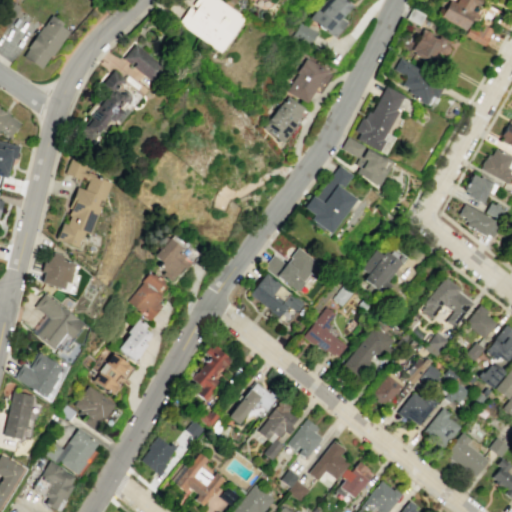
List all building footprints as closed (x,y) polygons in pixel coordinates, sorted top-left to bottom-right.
[(19,8),(8,0),(6,0),(0,9),(0,23),(5,27),(19,8)] [(194,0),(217,0),(242,17),(218,52),(176,22),(188,5),(193,9),(195,7),(191,5),(194,0)] [(346,22),(341,17),(351,5),(345,0),(326,0),(311,18),(334,37),(346,22)] [(448,0),(440,17),(465,30),(470,19),(474,20),(479,10),(476,9),(480,0),(448,0)] [(405,18),(417,25),(422,14),(410,7),(405,18)] [(49,15),(61,23),(59,26),(66,31),(39,68),(20,55),(25,48),(24,47),(40,25),(41,26),(49,15)] [(466,37),(483,45),(492,29),(475,20),(466,37)] [(295,36),(311,44),(318,31),(302,23),(295,36)] [(447,41),(421,29),(410,52),(436,65),(447,41)] [(121,57),(148,81),(161,68),(134,43),(121,57)] [(305,57),(325,70),(304,102),(285,90),(297,73),(295,72),(305,57)] [(392,70),(405,76),(399,88),(426,101),(429,95),(434,97),(442,82),(397,60),(392,70)] [(91,142),(109,118),(117,124),(127,110),(120,105),(127,96),(117,88),(124,80),(111,69),(100,83),(108,89),(87,117),(89,118),(78,132),(91,142)] [(401,94),(379,84),(354,141),(384,153),(391,136),(384,133),(401,94)] [(261,128),(279,142),(295,122),(292,120),(302,107),(287,95),(279,104),(278,104),(263,123),(264,124),(261,128)] [(19,119),(0,108),(0,134),(8,139),(19,119)] [(497,140),(511,147),(511,127),(506,124),(497,140)] [(363,145),(345,136),(339,149),(357,157),(363,145)] [(0,176),(8,178),(15,144),(0,141),(0,176)] [(511,168),(511,157),(489,148),(479,171),(506,182),(511,168)] [(351,173),(378,185),(389,161),(362,149),(351,173)] [(106,180),(83,173),(86,163),(68,158),(63,174),(85,181),(82,189),(75,187),(63,223),(60,222),(54,240),(76,247),(81,232),(89,234),(106,180)] [(336,165),(349,174),(339,188),(352,198),(327,233),(307,218),(311,214),(300,207),(309,194),(312,197),(336,165)] [(492,184),(471,173),(461,192),(482,204),(492,184)] [(456,215),(466,219),(463,225),(491,237),(498,221),(461,205),(456,215)] [(152,255),(161,261),(155,270),(174,282),(195,251),(168,233),(152,255)] [(272,254),(261,267),(274,278),(275,276),(294,292),(302,282),(300,281),(307,272),(310,274),(318,264),(295,246),(287,256),(288,257),(285,262),(284,261),(283,263),(272,254)] [(363,277),(378,290),(400,263),(384,250),(381,253),(375,248),(359,268),(366,273),(363,277)] [(51,251),(62,254),(60,258),(73,263),(67,283),(63,282),(61,288),(39,282),(42,272),(39,271),(41,260),(45,262),(47,255),(50,256),(51,251)] [(125,301),(148,320),(160,305),(154,300),(166,285),(149,271),(125,301)] [(301,302),(287,292),(281,300),(271,293),(278,284),(262,273),(247,295),(277,316),(284,305),(294,312),(301,302)] [(453,326),(471,300),(441,278),(418,310),(431,319),(441,304),(450,311),(444,320),(453,326)] [(42,314),(29,332),(51,348),(62,333),(69,338),(81,322),(41,294),(32,307),(42,314)] [(324,329),(334,314),(323,306),(302,336),(335,359),(345,344),(324,329)] [(476,306),(463,323),(481,337),(495,320),(476,306)] [(116,348),(132,360),(153,333),(137,320),(116,348)] [(340,366),(355,377),(379,346),(384,350),(392,340),(372,325),(340,366)] [(482,350),(493,360),(498,355),(504,361),(511,352),(511,341),(509,339),(511,335),(511,331),(504,325),(482,350)] [(432,355),(445,340),(436,332),(423,346),(432,355)] [(230,359),(209,344),(203,352),(207,356),(190,380),(199,387),(195,393),(201,398),(230,359)] [(20,364),(26,368),(37,351),(59,366),(53,375),(55,377),(41,397),(11,377),(20,364)] [(91,380),(111,395),(132,367),(112,352),(91,380)] [(491,388),(502,372),(488,361),(476,378),(491,388)] [(511,364),(493,389),(507,399),(500,408),(509,415),(511,410),(511,364)] [(400,382),(385,372),(369,396),(384,406),(400,382)] [(227,416),(237,424),(252,403),(263,411),(274,397),(252,382),(227,416)] [(454,402),(464,392),(456,384),(447,394),(454,402)] [(88,385),(112,404),(102,417),(100,416),(91,428),(80,421),(86,415),(73,405),(88,385)] [(416,426),(433,404),(413,389),(396,411),(416,426)] [(11,390),(0,435),(17,439),(20,427),(24,428),(32,395),(11,390)] [(256,430),(270,442),(261,453),(270,459),(282,443),(278,440),(296,417),(288,410),(290,406),(280,399),(256,430)] [(194,416),(208,426),(215,416),(201,406),(194,416)] [(442,448),(458,423),(437,409),(421,434),(442,448)] [(191,420),(202,428),(194,438),(183,430),(191,420)] [(321,432),(300,420),(286,446),(306,458),(321,432)] [(77,429),(95,442),(90,449),(94,452),(78,474),(75,471),(74,473),(57,460),(55,463),(40,451),(49,439),(62,448),(77,429)] [(468,439),(464,444),(485,460),(472,476),(445,455),(449,451),(445,449),(459,432),(468,439)] [(154,435),(167,445),(169,442),(174,446),(165,456),(167,458),(162,463),(164,465),(156,475),(138,459),(147,449),(145,447),(154,435)] [(493,437),(505,446),(497,457),(485,448),(493,437)] [(332,440),(343,449),(338,455),(347,462),(334,479),(322,470),(315,480),(306,473),(332,440)] [(222,478),(214,472),(210,476),(199,466),(205,459),(197,452),(173,483),(186,493),(187,492),(202,503),(222,478)] [(0,454),(21,467),(0,500),(0,454)] [(511,489),(511,467),(501,459),(487,478),(508,495),(511,489)] [(353,497),(371,471),(356,461),(347,475),(345,474),(337,487),(353,497)] [(74,475),(46,462),(39,478),(49,482),(39,502),(53,509),(58,498),(63,500),(74,475)] [(287,469),(296,476),(294,479),(307,489),(297,501),(285,491),(288,487),(278,479),(287,469)] [(360,504),(370,511),(384,511),(398,494),(379,480),(360,504)] [(228,511),(252,483),(271,499),(260,511),(256,511),(255,511),(254,511),(228,511)] [(228,505),(236,494),(226,487),(218,498),(228,505)] [(397,511),(418,511),(405,502),(397,511)]
